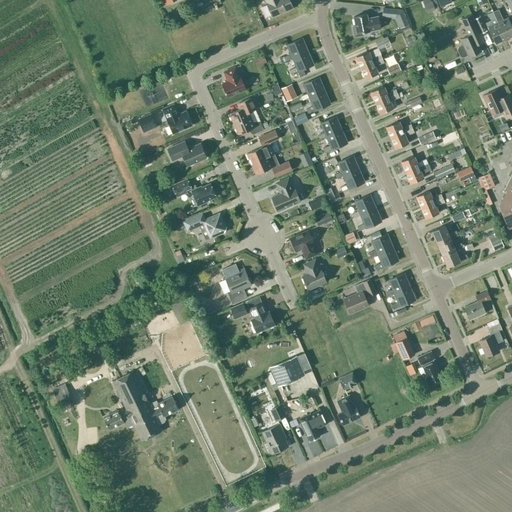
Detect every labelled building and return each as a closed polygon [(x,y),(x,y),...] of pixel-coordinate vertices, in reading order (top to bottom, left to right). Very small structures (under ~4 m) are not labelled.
[(270,0),(266,2),(272,16),(293,8),(289,0),(270,0)] [(382,17),(396,18),(397,9),(383,8),(382,17)] [(505,40),(511,36),(511,26),(508,17),(503,19),(498,9),(493,12),(505,40)] [(485,23),(495,44),(505,40),(493,12),(488,14),(491,20),(485,23)] [(355,26),(352,27),(354,37),(362,35),(362,32),(369,31),(369,29),(374,28),(375,30),(381,28),(379,18),(378,15),(367,18),(366,14),(353,17),(355,26)] [(461,39),(463,45),(458,47),(457,50),(460,56),(463,57),(468,55),(469,56),(481,51),(477,44),(484,41),(471,15),(460,20),(468,36),(461,39)] [(480,16),(474,19),(481,33),(486,31),(480,16)] [(399,21),(402,28),(409,25),(406,18),(399,21)] [(416,34),(419,43),(428,39),(425,31),(416,34)] [(414,35),(404,39),(407,47),(417,43),(414,35)] [(375,43),(378,50),(391,44),(387,37),(375,43)] [(284,57),(285,61),(292,58),(308,51),(302,38),(286,45),(290,54),(284,57)] [(490,57),(496,54),(493,47),(487,49),(490,57)] [(292,58),(296,67),(289,70),(291,74),(297,71),(298,71),(313,64),(308,51),(292,58)] [(381,58),(380,54),(373,57),(374,59),(371,60),(368,51),(355,57),(360,68),(381,58)] [(260,55),(253,59),(256,66),(264,62),(260,55)] [(268,59),(273,65),(278,62),(273,56),(268,59)] [(377,65),(383,62),(381,58),(360,68),(365,79),(377,73),(373,65),(376,64),(377,65)] [(387,68),(390,75),(401,71),(398,64),(387,68)] [(455,69),(457,75),(465,72),(462,66),(455,69)] [(245,89),(240,76),(239,76),(235,67),(223,72),(227,81),(222,84),(225,91),(224,91),(225,93),(225,92),(227,97),(245,89)] [(325,90),(319,77),(303,84),(307,93),(301,96),(302,100),(309,97),(325,90)] [(395,84),(398,92),(405,88),(402,81),(395,84)] [(160,84),(151,86),(153,95),(142,97),(144,105),(163,101),(160,84)] [(397,94),(395,89),(388,92),(389,94),(386,95),(383,86),(371,92),(375,103),(397,94)] [(511,114),(511,102),(511,100),(504,104),(497,89),(483,95),(491,114),(501,110),(505,118),(511,114)] [(330,104),(325,90),(309,97),(312,106),(306,109),(308,113),(315,110),(330,104)] [(392,100),(398,98),(397,94),(375,103),(380,114),(392,108),(389,100),(391,99),(392,100)] [(405,103),(407,108),(410,107),(422,102),(419,96),(408,101),(405,103)] [(250,117),(248,112),(256,108),(251,97),(239,103),(241,108),(229,114),(234,124),(250,117)] [(464,112),(472,110),(470,103),(462,105),(464,112)] [(162,109),(173,134),(192,125),(186,110),(178,114),(174,104),(162,109)] [(291,107),(293,112),(300,109),(298,104),(291,107)] [(155,122),(151,113),(137,119),(142,128),(155,122)] [(342,129),(336,116),(320,123),(324,132),(317,135),(319,139),(326,136),(342,129)] [(260,121),(253,122),(250,117),(234,124),(238,134),(250,129),(252,134),(263,129),(260,121)] [(412,128),(410,124),(404,127),(404,129),(402,130),(398,121),(386,127),(391,138),(412,128)] [(414,132),(412,128),(391,138),(395,149),(407,143),(404,135),(406,134),(407,135),(414,132)] [(347,143),(342,129),(326,136),(330,145),(323,148),(325,152),(332,149),(332,150),(347,143)] [(274,154),(271,147),(269,142),(278,138),(275,130),(258,137),(262,145),(263,147),(247,154),(251,164),(274,154)] [(454,130),(440,137),(443,145),(458,138),(454,130)] [(432,132),(418,138),(420,144),(435,138),(432,132)] [(292,137),(295,143),(301,141),(298,134),(292,137)] [(200,143),(187,148),(184,141),(167,148),(173,160),(183,156),(187,166),(206,158),(200,143)] [(459,149),(446,156),(448,161),(462,155),(459,149)] [(279,165),(277,161),(274,154),(251,164),(255,174),(272,167),(272,168),(275,177),(292,169),(288,161),(279,165)] [(499,154),(492,156),(496,171),(503,169),(499,154)] [(358,169),(353,155),(337,162),(341,171),(335,174),(336,178),(343,175),(358,169)] [(428,163),(426,159),(419,162),(419,163),(417,165),(413,156),(401,161),(406,172),(428,163)] [(304,160),(306,166),(312,164),(310,158),(304,160)] [(498,206),(508,229),(511,226),(511,158),(508,165),(511,167),(511,174),(504,189),(507,191),(502,202),(501,202),(498,206)] [(431,170),(428,163),(406,172),(410,183),(423,178),(421,174),(431,170)] [(452,164),(433,172),(436,179),(455,171),(452,164)] [(460,178),(468,175),(470,180),(476,177),(470,164),(456,170),(460,178)] [(348,189),(364,182),(358,169),(343,175),(347,184),(340,187),(342,191),(348,188),(348,189)] [(269,174),(261,180),(264,184),(272,178),(269,174)] [(280,193),(271,197),(277,211),(300,201),(294,187),(293,188),(288,177),(276,183),(280,193)] [(176,194),(191,188),(187,179),(172,185),(176,194)] [(434,181),(426,184),(428,190),(436,187),(434,181)] [(365,186),(368,193),(377,189),(374,182),(365,186)] [(198,205),(207,201),(207,200),(215,196),(210,183),(198,189),(197,188),(191,190),(194,197),(193,199),(195,204),(197,204),(198,205)] [(442,198),(440,194),(434,197),(434,198),(432,199),(428,191),(416,196),(421,207),(442,198)] [(340,197),(338,192),(328,196),(331,201),(340,197)] [(455,193),(443,198),(445,203),(457,197),(455,193)] [(316,196),(319,203),(323,201),(323,202),(325,201),(325,203),(327,202),(324,194),(316,196)] [(340,204),(350,199),(348,195),(338,199),(340,204)] [(376,208),(370,195),(354,201),(358,211),(352,214),(353,218),(360,215),(376,208)] [(437,205),(444,202),(442,198),(421,207),(426,218),(438,213),(434,205),(437,203),(437,205)] [(381,221),(376,208),(360,215),(364,224),(357,227),(359,231),(366,228),(381,221)] [(462,211),(451,216),(453,222),(465,217),(464,216),(467,215),(468,216),(474,214),(471,208),(462,211)] [(205,219),(202,212),(183,221),(187,230),(199,225),(205,239),(210,237),(223,232),(224,232),(226,226),(225,226),(219,213),(205,219)] [(315,218),(318,226),(333,220),(329,212),(315,218)] [(431,231),(437,243),(450,237),(450,238),(458,235),(456,231),(448,234),(444,225),(431,231)] [(290,238),(295,251),(301,249),(305,258),(317,253),(312,244),(313,243),(308,230),(290,238)] [(370,257),(377,254),(393,247),(387,234),(381,236),(379,231),(370,235),(372,240),(371,240),(375,250),(369,253),(370,257)] [(503,245),(499,235),(489,239),(494,250),(503,245)] [(450,237),(437,243),(442,255),(455,249),(455,250),(463,247),(461,243),(453,246),(450,238),(450,237)] [(334,251),(338,259),(347,255),(344,247),(334,251)] [(377,254),(381,263),(374,265),(376,269),(383,267),(398,260),(393,247),(377,254)] [(458,258),(455,250),(455,249),(442,255),(447,266),(460,261),(460,262),(468,258),(466,254),(458,258)] [(326,281),(320,268),(319,269),(315,259),(304,264),(308,273),(302,276),(308,289),(326,281)] [(358,265),(361,271),(368,268),(365,263),(358,265)] [(242,265),(244,269),(238,271),(238,273),(225,279),(231,290),(227,292),(232,304),(247,297),(243,287),(251,284),(248,278),(242,265)] [(410,286),(404,273),(388,280),(392,289),(386,292),(387,296),(394,293),(410,286)] [(491,276),(484,279),(488,290),(495,288),(491,276)] [(349,313),(368,305),(366,299),(368,296),(376,292),(370,279),(354,285),(357,292),(343,299),(349,313)] [(415,299),(410,286),(394,293),(398,302),(391,305),(393,309),(400,306),(415,299)] [(144,306),(150,318),(171,307),(180,324),(189,319),(174,290),(144,306)] [(484,313),(485,313),(481,303),(489,299),(486,292),(475,296),(478,301),(465,307),(464,306),(464,307),(469,320),(470,319),(484,313)] [(262,302),(259,296),(243,303),(230,308),(235,319),(247,314),(245,310),(249,308),(253,318),(250,319),(256,333),(275,325),(269,311),(265,313),(264,310),(265,309),(262,302)] [(414,331),(428,326),(425,318),(411,323),(414,331)] [(498,350),(495,344),(502,340),(497,330),(501,329),(498,323),(487,328),(490,336),(479,341),(479,342),(479,341),(485,356),(485,357),(487,356),(487,358),(490,359),(494,357),(494,355),(493,353),(498,351),(498,350)] [(393,336),(396,342),(390,345),(394,354),(399,352),(403,360),(415,355),(404,331),(393,336)] [(421,365),(424,364),(425,366),(418,369),(423,379),(426,377),(429,385),(442,379),(434,362),(433,359),(434,359),(431,351),(417,358),(421,365)] [(297,355),(271,367),(279,387),(305,375),(297,355)] [(161,431),(158,424),(164,421),(165,418),(164,416),(178,409),(172,396),(157,404),(159,407),(152,411),(149,405),(150,405),(133,370),(120,377),(122,382),(125,381),(151,435),(161,431)] [(338,378),(344,390),(358,384),(352,371),(338,378)] [(66,372),(53,376),(56,385),(69,381),(66,372)] [(128,427),(134,424),(142,440),(151,435),(125,381),(122,382),(120,377),(112,380),(126,409),(119,412),(118,410),(103,417),(109,429),(124,422),(125,425),(128,427)] [(52,388),(55,395),(68,390),(65,383),(52,388)] [(343,425),(360,417),(355,405),(354,406),(349,395),(337,400),(342,411),(337,413),(343,425)] [(280,405),(272,409),(277,420),(285,416),(280,405)] [(298,419),(309,441),(320,435),(317,428),(326,424),(319,410),(310,414),(310,413),(298,419)] [(283,434),(284,434),(279,423),(262,432),(272,453),(288,446),(283,434)]
